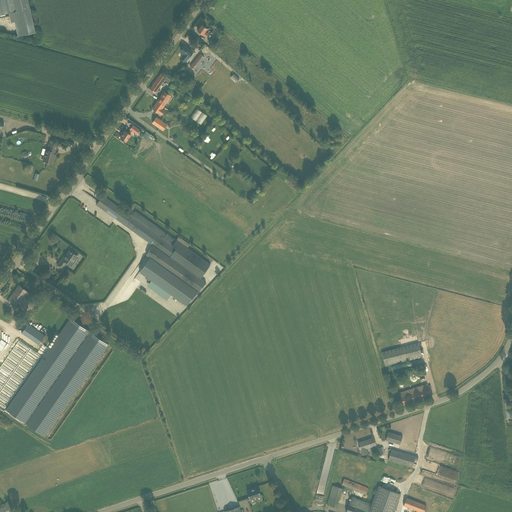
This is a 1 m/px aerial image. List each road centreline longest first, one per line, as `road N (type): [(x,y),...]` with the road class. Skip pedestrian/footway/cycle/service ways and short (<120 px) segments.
road 1 (unclassified): [(0,284),(200,0)]
road 2 (unclassified): [(264,458),(454,396),(499,358),(511,331)]
road 3 (unclassified): [(99,511),(264,458)]
